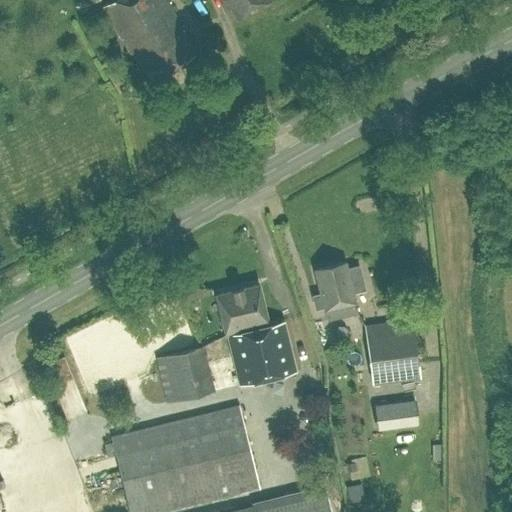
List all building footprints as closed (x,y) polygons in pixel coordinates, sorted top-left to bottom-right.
[(183,30),(165,0),(112,0),(103,5),(129,51),(139,60),(150,79),(195,54),(181,31),(183,30)] [(347,268),(345,261),(314,269),(324,310),(326,318),(357,310),(355,302),(353,292),(364,289),(358,265),(347,268)] [(267,325),(257,283),(214,293),(237,385),(295,371),(283,320),(267,325)] [(209,362),(204,345),(155,357),(166,402),(232,386),(225,358),(209,362)] [(371,371),(418,362),(415,350),(369,359),(371,371)] [(163,422),(185,507),(259,489),(238,404),(163,422)] [(129,511),(165,511),(185,507),(163,422),(110,435),(129,511)] [(252,504),(217,511),(330,511),(323,483),(251,501),(252,504)]
